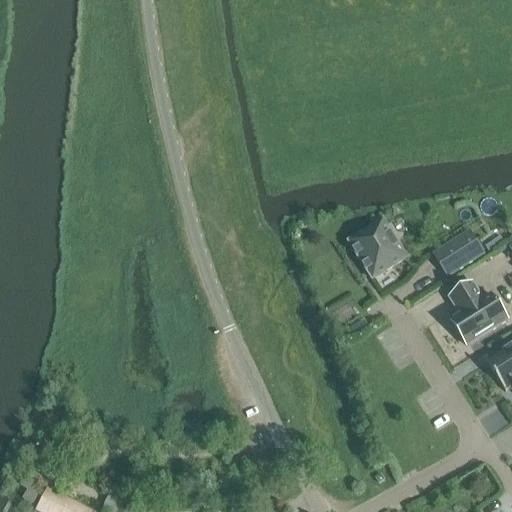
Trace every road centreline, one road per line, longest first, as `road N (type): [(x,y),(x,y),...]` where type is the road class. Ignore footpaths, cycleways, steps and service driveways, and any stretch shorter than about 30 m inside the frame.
road 1 (unclassified): [(229,325),(179,162),(150,0)]
road 2 (residential): [(325,511),(229,325)]
road 3 (residential): [(399,317),(484,449)]
road 4 (residential): [(484,449),(371,511)]
